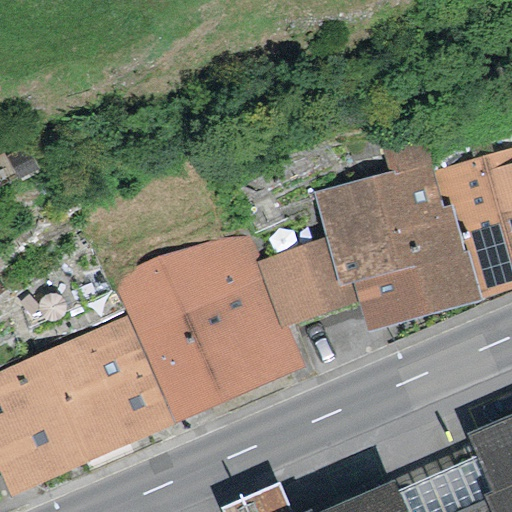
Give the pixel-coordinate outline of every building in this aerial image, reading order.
[(511,150),(441,170),(453,214),(449,215),(470,288),(511,276),(511,150)] [(362,286),(371,316),(470,288),(449,215),(437,218),(424,169),(323,196),(336,243),(303,254),(320,300),(362,286)] [(244,230),(180,258),(236,380),(289,358),(250,278),(263,272),(244,230)] [(270,266),(289,313),(320,300),(303,254),(270,266)] [(178,404),(236,380),(180,258),(124,282),(178,404)] [(0,437),(6,451),(16,476),(162,412),(127,333),(2,388),(15,418),(0,424),(0,437)] [(511,511),(511,423),(480,437),(507,499),(476,511),(511,511)] [(392,511),(386,497),(350,511),(392,511)]
